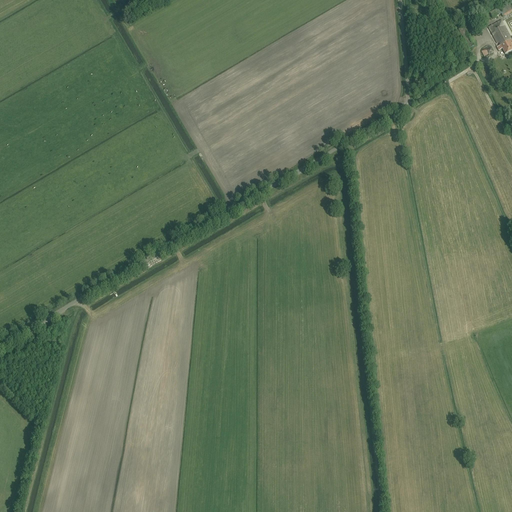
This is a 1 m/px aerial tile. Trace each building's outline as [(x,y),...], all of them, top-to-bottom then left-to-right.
[(494,11),(497,17),(511,9),(509,5),(501,9),(500,8),(494,11)] [(486,22),(486,23),(497,17),(494,11),(483,17),(486,22)] [(511,45),(511,44),(511,41),(511,40),(501,21),(489,28),(497,44),(499,43),(501,46),(497,48),(499,51),(502,49),(505,54),(511,50),(511,45)] [(469,49),(476,46),(466,26),(458,30),(469,49)] [(484,57),(493,53),(490,47),(481,51),(484,57)]
